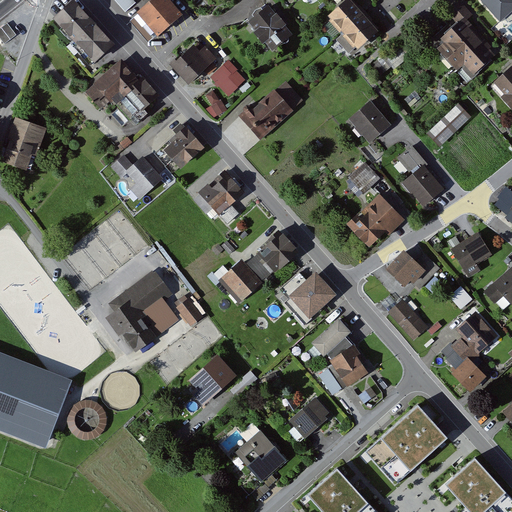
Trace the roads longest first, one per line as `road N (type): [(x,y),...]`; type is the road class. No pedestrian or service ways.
road 1 (residential): [(89,0),(342,282)]
road 2 (residential): [(420,375),(265,511)]
road 3 (residential): [(0,186),(103,315)]
road 4 (residential): [(468,202),(342,282)]
road 5 (residential): [(0,133),(45,0)]
road 6 (residential): [(420,375),(511,477)]
road 7 (residential): [(342,282),(420,375)]
